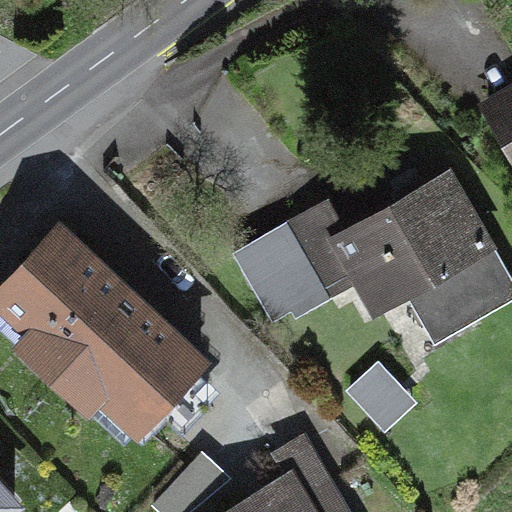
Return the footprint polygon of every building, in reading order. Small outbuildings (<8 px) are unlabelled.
[(511,95),(486,110),(511,155),(511,95)] [(322,199),(239,247),(284,325),(365,278),(380,305),(412,286),(438,331),(511,288),(511,281),(449,172),(342,234),(322,199)] [(212,364),(59,224),(0,287),(0,314),(140,443),(212,364)] [(351,379),(384,418),(411,395),(378,356),(351,379)] [(348,511),(304,434),(271,454),(281,472),(213,511),(348,511)] [(0,511),(15,511),(20,508),(0,486),(0,511)]
